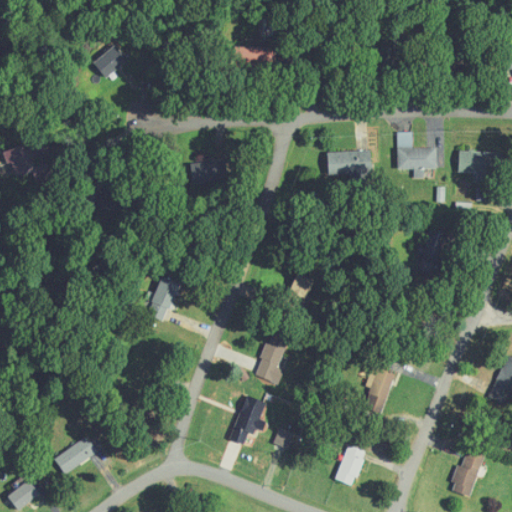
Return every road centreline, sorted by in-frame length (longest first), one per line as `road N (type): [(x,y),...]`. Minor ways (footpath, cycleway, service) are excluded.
road 1 (residential): [(337,8),(175,456),(102,511)]
road 2 (residential): [(145,118),(511,108)]
road 3 (residential): [(400,511),(511,219)]
road 4 (residential): [(322,511),(175,456)]
